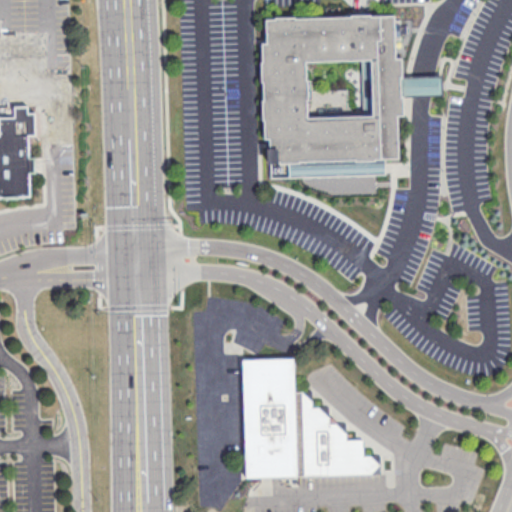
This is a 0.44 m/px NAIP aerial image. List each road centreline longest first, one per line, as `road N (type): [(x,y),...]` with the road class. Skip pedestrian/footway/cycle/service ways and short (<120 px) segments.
road 1 (residential): [(511,417),(426,384),(277,260),(196,248),(136,252)]
road 2 (residential): [(137,273),(225,271),(273,287),(404,395),(472,424)]
road 3 (residential): [(26,270),(28,328),(76,418),(82,511)]
road 4 (secondary): [(137,273),(144,501)]
